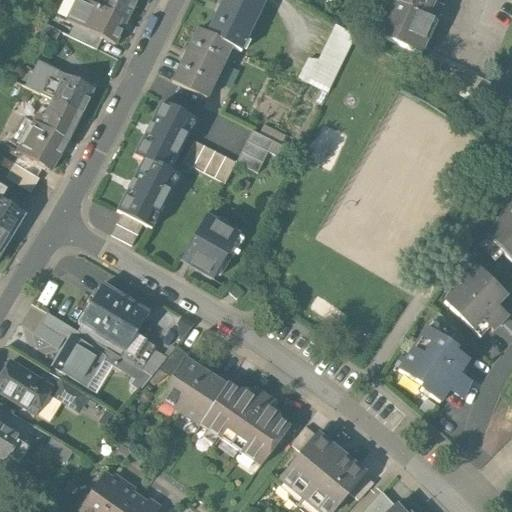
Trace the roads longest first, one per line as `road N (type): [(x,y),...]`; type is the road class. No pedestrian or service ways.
road 1 (residential): [(60,226),(251,337),(349,406),(461,511)]
road 2 (residential): [(173,0),(60,226)]
